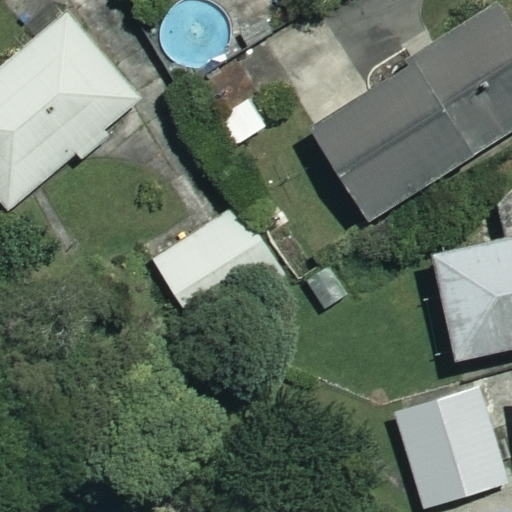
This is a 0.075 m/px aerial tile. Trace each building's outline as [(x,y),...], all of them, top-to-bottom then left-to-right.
[(511,128),(511,26),(498,5),(313,122),(372,217),(511,128)] [(142,97),(69,11),(0,68),(0,195),(10,208),(142,97)] [(297,105),(256,39),(201,73),(242,139),(297,105)] [(511,344),(511,193),(501,196),(509,234),(436,251),(460,356),(511,344)] [(281,271),(241,206),(155,258),(195,323),(281,271)] [(509,482),(483,387),(399,410),(424,505),(509,482)]
